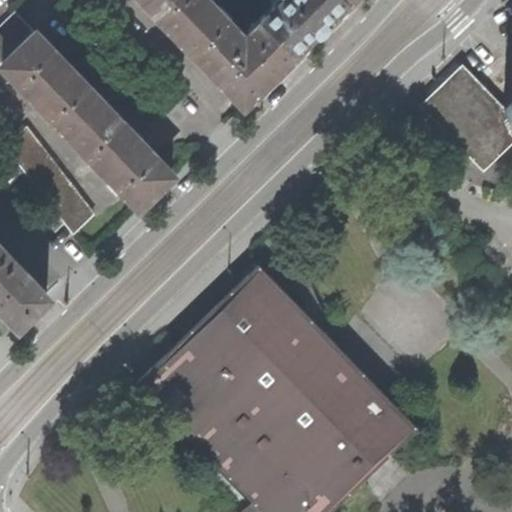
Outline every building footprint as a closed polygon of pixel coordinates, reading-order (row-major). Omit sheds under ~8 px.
[(144,0),(176,33),(243,103),(270,77),(295,54),(262,20),(245,36),(209,0),(144,0)] [(278,0),(260,18),(262,20),(295,54),(320,29),(349,1),(347,0),(278,0)] [(0,63),(1,62),(34,31),(15,10),(0,24),(0,63)] [(125,192),(138,205),(172,173),(139,139),(66,63),(34,31),(1,62),(125,192)] [(498,152),(511,138),(511,116),(504,108),(462,66),(447,80),(423,104),(477,160),(492,146),(498,152)] [(26,127),(4,144),(73,234),(93,214),(26,127)] [(0,304),(17,323),(47,294),(0,244),(0,304)] [(259,263),(138,379),(255,500),(263,509),(266,511),(327,511),(363,478),(377,465),(390,452),(416,427),(391,400),(336,343),(259,263)]
